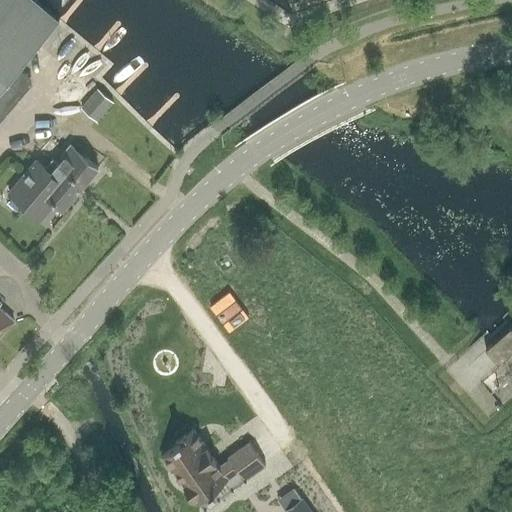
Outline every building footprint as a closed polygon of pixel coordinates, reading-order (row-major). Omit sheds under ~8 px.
[(0,0),(0,116),(28,83),(27,75),(25,73),(20,69),(60,21),(33,0),(0,0)] [(95,111),(108,96),(98,87),(85,102),(95,111)] [(99,168),(71,145),(60,157),(68,164),(65,169),(53,159),(84,186),(99,168)] [(64,210),(84,186),(53,159),(45,168),(37,161),(9,193),(41,219),(55,203),(64,210)] [(0,336),(14,321),(0,307),(0,305),(2,304),(0,302),(0,336)] [(347,346),(330,322),(323,326),(314,314),(311,310),(280,332),(289,345),(275,354),(302,392),(317,381),(311,373),(347,346)] [(499,363),(511,351),(511,327),(486,349),(499,363)] [(246,479),(266,465),(250,442),(229,457),(230,459),(220,466),(194,429),(176,442),(178,445),(162,457),(172,471),(174,470),(196,501),(210,491),(212,493),(216,490),(215,488),(225,480),(233,491),(234,490),(234,489),(245,481),(246,482),(247,481),(246,479)] [(303,497),(283,511),(284,511),(300,511),(309,506),(303,497)]
